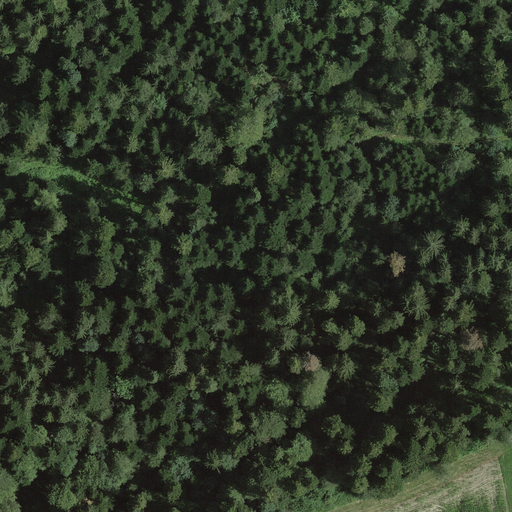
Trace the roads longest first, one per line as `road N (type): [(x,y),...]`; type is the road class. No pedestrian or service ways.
road 1 (track): [(511,136),(466,144),(384,135),(209,199),(137,198),(56,161),(0,183)]
road 2 (track): [(0,257),(33,308),(90,353)]
